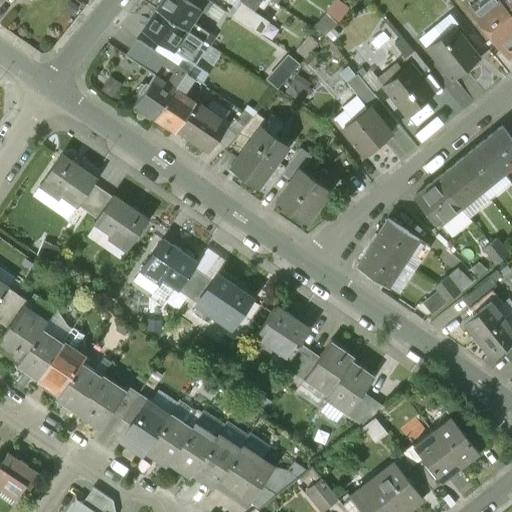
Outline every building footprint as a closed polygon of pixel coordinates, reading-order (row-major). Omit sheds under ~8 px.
[(188,0),(160,0),(156,7),(186,27),(191,20),(200,7),(188,0)] [(208,0),(188,0),(200,7),(207,12),(213,3),(208,0)] [(511,0),(466,0),(465,1),(501,47),(511,37),(511,0)] [(238,4),(231,14),(263,35),(269,25),(238,4)] [(186,27),(156,7),(143,26),(162,40),(173,47),(181,35),(186,27)] [(199,25),(207,12),(200,7),(191,20),(199,25)] [(334,25),(326,18),(316,30),(324,36),(334,25)] [(199,25),(191,20),(186,27),(203,39),(208,31),(199,25)] [(203,39),(186,27),(181,35),(198,46),(203,39)] [(427,48),(441,37),(433,27),(419,38),(427,48)] [(441,37),(427,48),(452,80),(479,59),(454,27),(441,37)] [(155,50),(139,39),(129,55),(156,74),(166,58),(155,50)] [(162,40),(155,50),(166,58),(178,66),(186,72),(191,75),(198,64),(173,47),(162,40)] [(292,51),(270,77),(282,87),(303,61),(292,51)] [(405,59),(410,65),(424,83),(434,76),(415,52),(405,59)] [(410,65),(384,86),(407,114),(433,94),(424,83),(410,65)] [(186,72),(178,66),(167,82),(175,88),(186,72)] [(191,75),(186,72),(175,88),(182,93),(194,77),(191,75)] [(156,74),(148,85),(145,84),(140,92),(142,94),(135,103),(154,117),(175,88),(167,82),(156,74)] [(364,104),(375,96),(358,75),(347,83),(364,104)] [(110,78),(100,92),(113,101),(122,87),(110,78)] [(306,98),(312,87),(297,79),(291,90),(306,98)] [(175,88),(154,117),(174,131),(176,128),(195,102),(182,93),(175,88)] [(227,125),(195,102),(176,128),(207,150),(214,140),(227,125)] [(391,134),(369,107),(343,128),(364,155),(391,134)] [(243,128),(226,146),(239,155),(261,126),(263,127),(267,122),(256,114),(243,127),(243,128)] [(227,125),(214,140),(224,149),(226,146),(243,128),(243,127),(233,119),(227,125)] [(239,155),(231,168),(258,187),(288,145),(263,127),(261,126),(239,155)] [(511,165),(511,139),(501,127),(479,145),(502,173),(511,165)] [(502,173),(479,145),(458,162),(481,190),(502,173)] [(299,148),(284,170),(294,177),(299,170),(300,171),(311,156),(299,148)] [(76,167),(60,155),(40,185),(58,197),(60,193),(77,205),(92,182),(95,178),(94,176),(90,181),(76,171),(79,167),(77,165),(76,167)] [(481,190),(458,162),(437,179),(460,207),(481,190)] [(294,177),(276,202),(305,223),(328,190),(300,171),(299,170),(294,177)] [(460,207),(437,179),(416,196),(439,224),(440,224),(460,207)] [(92,182),(77,205),(87,211),(102,189),(92,182)] [(58,197),(40,185),(34,194),(52,206),(58,197)] [(102,189),(87,211),(97,218),(112,196),(102,189)] [(126,210),(111,200),(114,196),(113,195),(112,196),(97,218),(95,222),(111,233),(108,237),(126,249),(146,219),(130,208),(131,207),(129,206),(126,210)] [(460,207),(440,224),(447,233),(448,233),(451,237),(471,222),(460,207)] [(418,239),(387,219),(372,243),(403,264),(418,239)] [(495,239),(489,244),(502,260),(508,255),(495,239)] [(177,251),(161,240),(141,270),(158,282),(161,278),(175,288),(177,289),(192,267),(196,262),(194,261),(191,265),(176,255),(180,251),(178,250),(177,251)] [(403,264),(372,243),(356,267),(388,287),(403,264)] [(502,260),(489,244),(482,250),(495,265),(502,260)] [(478,278),(464,265),(438,285),(440,287),(455,296),(478,278)] [(202,274),(192,267),(177,289),(175,288),(174,289),(186,297),(202,274)] [(141,270),(140,269),(133,279),(151,292),(158,282),(141,270)] [(202,274),(186,297),(198,305),(200,302),(198,300),(212,281),(202,274)] [(230,289),(215,279),(218,275),(217,274),(212,281),(198,300),(200,302),(214,311),(211,315),(230,328),(250,298),(234,287),(234,286),(233,285),(230,289)] [(16,294),(6,287),(0,295),(0,309),(4,312),(16,294)] [(455,296),(440,287),(431,294),(434,298),(415,315),(423,321),(455,296)] [(502,303),(492,291),(479,301),(484,307),(491,302),(496,308),(502,303)] [(16,294),(4,312),(14,319),(23,305),(24,306),(28,301),(16,294)] [(511,295),(502,303),(510,314),(511,313),(511,295)] [(468,310),(472,316),(484,307),(479,301),(468,310)] [(472,316),(464,322),(477,340),(504,319),(496,308),(491,302),(484,307),(472,316)] [(496,308),(504,319),(510,314),(502,303),(496,308)] [(14,319),(0,338),(0,347),(19,360),(42,328),(46,321),(24,306),(23,305),(14,319)] [(290,318),(273,307),(253,337),(271,349),(273,345),(288,356),(290,357),(296,348),(308,329),(307,328),(304,333),(289,323),(292,318),(291,317),(290,318)] [(504,319),(477,340),(490,357),(496,352),(511,341),(511,339),(511,329),(504,319)] [(19,360),(16,365),(37,379),(63,342),(42,328),(19,360)] [(316,362),(304,380),(305,381),(326,395),(351,360),(353,357),(330,341),(316,362)] [(511,342),(511,341),(496,352),(501,358),(511,350),(511,342)] [(63,342),(37,379),(58,394),(80,362),(84,356),(63,342)] [(296,348),(290,357),(288,356),(281,366),(293,374),(306,355),(296,348)] [(306,355),(293,374),(304,382),(305,381),(304,380),(316,362),(306,355)] [(326,395),(324,399),(345,413),(346,414),(358,397),(373,376),(351,360),(326,395)] [(58,394),(55,399),(76,413),(101,376),(80,362),(58,394)] [(102,374),(76,413),(99,428),(113,408),(125,390),(124,389),(102,374)] [(138,393),(127,385),(124,389),(125,390),(113,408),(123,415),(138,393)] [(138,393),(123,415),(134,422),(147,402),(148,403),(150,401),(138,393)] [(363,400),(358,397),(346,414),(345,413),(344,415),(356,423),(357,422),(369,404),(363,400)] [(384,409),(371,400),(369,404),(357,422),(362,426),(384,409)] [(134,422),(122,439),(143,454),(145,450),(168,416),(148,403),(147,402),(134,422)] [(168,416),(145,450),(166,465),(169,461),(192,427),(171,413),(168,416)] [(456,423),(450,415),(431,430),(459,466),(478,452),(462,431),(456,423)] [(385,416),(371,424),(380,438),(393,430),(385,416)] [(471,423),(463,417),(456,423),(462,431),(471,423)] [(471,423),(462,431),(478,452),(488,444),(471,423)] [(192,427),(169,461),(190,476),(192,472),(215,438),(194,424),(192,427)] [(459,466),(431,430),(412,445),(421,456),(441,481),(459,466)] [(215,438),(192,472),(213,486),(215,483),(238,449),(217,435),(215,438)] [(238,449),(215,483),(237,497),(252,475),(262,460),(240,446),(238,449)] [(411,463),(403,452),(402,453),(403,454),(394,461),(422,496),(431,488),(411,463)] [(19,462),(7,454),(0,464),(1,464),(0,465),(0,490),(15,500),(25,486),(29,489),(39,475),(27,467),(28,467),(20,461),(19,462)] [(441,481),(421,456),(411,463),(431,488),(441,481)] [(272,468),(262,460),(252,475),(262,482),(272,468)] [(400,511),(422,496),(394,461),(351,496),(350,496),(362,511),(400,511)] [(252,475),(237,497),(247,504),(248,502),(260,485),(262,482),(252,475)] [(274,495),(260,485),(248,502),(257,508),(274,495)] [(82,506),(91,511),(115,511),(113,502),(94,489),(82,506)] [(351,496),(346,490),(337,498),(348,511),(362,511),(350,496),(351,496)] [(348,511),(337,498),(326,506),(331,511),(348,511)] [(91,511),(82,506),(75,501),(67,511),(91,511)]
